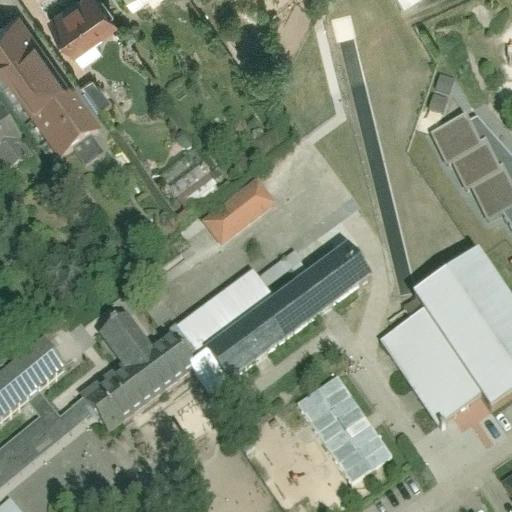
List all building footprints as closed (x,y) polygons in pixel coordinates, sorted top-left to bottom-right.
[(73,0),(48,18),(72,52),(116,21),(101,0),(73,0)] [(0,73),(60,158),(102,129),(20,13),(0,27),(0,73)] [(439,74),(428,109),(443,114),(454,79),(439,74)] [(93,79),(82,87),(101,114),(112,106),(93,79)] [(0,108),(0,165),(7,176),(34,158),(1,107),(0,108)] [(464,119),(431,138),(446,169),(452,166),(464,194),(472,193),(487,223),(504,218),(511,229),(511,160),(474,121),(468,124),(464,119)] [(193,151),(159,174),(183,210),(218,187),(193,151)] [(201,220),(221,247),(278,204),(258,178),(201,220)] [(371,290),(354,265),(348,256),(196,355),(219,389),(371,290)] [(419,322),(379,347),(432,432),(481,401),(489,415),(511,400),(511,308),(481,259),(408,304),(419,322)] [(116,374),(78,399),(81,403),(91,419),(101,435),(192,376),(171,343),(145,360),(123,325),(95,343),(116,374)] [(43,350),(0,385),(0,434),(30,410),(43,399),(67,379),(43,350)] [(296,409),(348,488),(390,461),(338,382),(296,409)] [(0,491),(91,419),(81,403),(61,422),(43,399),(30,410),(39,421),(0,452),(0,491)] [(511,479),(503,485),(511,498),(511,479)] [(17,511),(9,501),(0,508),(0,511),(17,511)]
